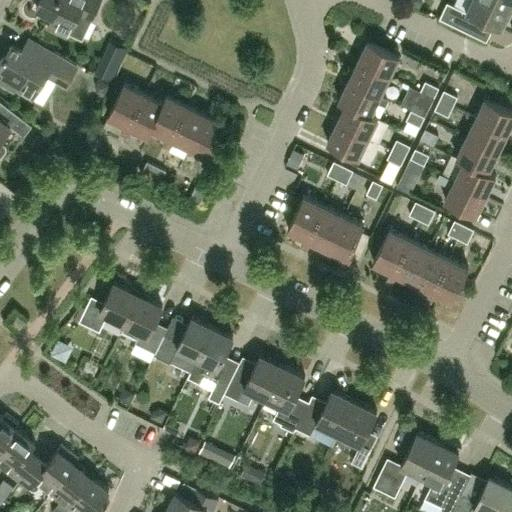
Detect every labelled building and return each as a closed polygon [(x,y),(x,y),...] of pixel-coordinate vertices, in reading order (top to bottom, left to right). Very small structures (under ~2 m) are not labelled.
[(39,0),(36,7),(53,16),(48,27),(66,36),(69,30),(82,37),(99,0),(39,0)] [(511,7),(497,0),(471,0),(467,10),(447,0),(440,16),(468,31),(476,15),(501,27),(511,7)] [(359,59),(390,74),(400,54),(368,39),(359,59)] [(28,54),(11,44),(4,57),(2,56),(0,60),(0,67),(2,69),(0,72),(0,81),(13,89),(15,86),(33,96),(47,73),(66,84),(77,66),(36,42),(28,54)] [(390,74),(359,59),(349,78),(381,94),(390,74)] [(381,94),(349,78),(339,98),(346,102),(347,101),(371,113),(377,101),(385,105),(388,99),(380,95),(381,94)] [(421,89),(435,96),(439,86),(425,80),(421,89)] [(125,132),(145,91),(125,81),(108,115),(125,123),(122,130),(125,132)] [(435,96),(421,89),(416,99),(430,106),(435,96)] [(439,98),(453,105),(458,96),(444,89),(439,98)] [(163,100),(145,91),(125,132),(127,133),(131,126),(148,134),(152,127),(158,115),(156,114),(163,100)] [(167,93),(163,100),(156,114),(158,115),(152,127),(168,135),(164,142),(167,143),(187,102),(167,93)] [(476,116),(508,132),(511,122),(511,109),(486,96),(476,116)] [(434,108),(448,115),(453,105),(439,98),(434,108)] [(6,144),(0,138),(10,125),(24,135),(32,124),(0,99),(0,155),(1,156),(7,148),(6,144)] [(347,101),(346,102),(337,121),(369,136),(379,116),(371,113),(347,101)] [(173,138),(190,146),(207,112),(187,102),(167,143),(170,145),(173,138)] [(420,126),(425,115),(411,109),(406,119),(420,126)] [(226,122),(207,112),(190,146),(206,154),(203,161),(209,164),(218,145),(216,144),(226,122)] [(498,151),(508,132),(476,116),(466,136),(498,151)] [(95,119),(92,125),(102,130),(105,123),(95,119)] [(369,136),(337,121),(328,141),(359,156),(369,136)] [(102,130),(92,125),(89,132),(99,137),(102,130)] [(439,134),(425,128),(420,138),(434,145),(439,134)] [(99,137),(89,132),(86,139),(95,143),(99,137)] [(498,151),(466,136),(457,156),(464,159),(489,171),(489,170),(498,151)] [(410,145),(407,142),(397,138),(392,148),(406,154),(410,145)] [(86,139),(83,145),(92,150),(95,143),(86,139)] [(415,147),(411,157),(425,163),(429,154),(415,147)] [(406,154),(392,148),(387,158),(401,165),(406,154)] [(425,163),(411,157),(406,167),(420,174),(425,163)] [(464,159),(455,178),(486,194),(496,174),(489,170),(489,171),(464,159)] [(147,160),(144,167),(153,171),(156,164),(147,160)] [(330,167),(340,172),(344,165),(334,160),(330,167)] [(156,164),(153,171),(163,176),(166,169),(156,164)] [(353,169),(344,165),(340,172),(350,176),(353,169)] [(144,167),(140,173),(150,178),(153,171),(144,167)] [(330,167),(327,174),(337,179),(340,172),(330,167)] [(153,171),(150,178),(160,183),(160,182),(163,176),(153,171)] [(347,183),(350,176),(340,172),(337,179),(347,183)] [(486,194),(455,178),(455,179),(442,173),(433,190),(446,196),(445,198),(477,214),(486,194)] [(373,179),(370,186),(380,191),(383,184),(373,179)] [(206,189),(196,184),(193,191),(203,195),(206,189)] [(377,198),(380,191),(370,186),(366,193),(377,198)] [(190,197),(199,202),(203,195),(193,191),(190,197)] [(304,245),(325,204),(305,194),(288,228),(305,236),(302,243),(304,245)] [(413,207),(422,212),(426,205),(416,200),(413,207)] [(325,204),(304,245),(307,246),(311,239),(328,247),(344,213),(325,204)] [(435,210),(426,205),(422,212),(432,217),(435,210)] [(422,212),(413,207),(409,214),(419,219),(422,212)] [(432,217),(422,212),(419,219),(429,224),(432,217)] [(344,213),(328,247),(344,255),(341,262),(346,265),(355,246),(353,245),(364,223),(344,213)] [(451,226),(461,231),(464,224),(455,219),(451,226)] [(471,235),(474,228),(464,224),(461,231),(471,235)] [(448,233),(458,238),(461,231),(451,226),(448,233)] [(390,278),(410,237),(390,227),(374,261),(391,269),(387,276),(390,278)] [(471,235),(461,231),(458,238),(468,242),(471,235)] [(413,280),(430,246),(410,237),(390,278),(393,279),(396,272),(413,280)] [(429,297),(449,256),(430,246),(413,280),(430,288),(426,295),(429,297)] [(449,256),(429,297),(432,298),(435,291),(452,299),(469,265),(449,256)] [(108,313),(125,322),(139,293),(114,280),(104,301),(92,295),(86,307),(82,305),(75,317),(79,320),(99,330),(108,313)] [(121,331),(136,339),(135,341),(156,351),(165,332),(168,326),(155,320),(163,304),(139,293),(125,322),(121,331)] [(11,321),(20,327),(26,319),(18,313),(11,321)] [(180,339),(165,332),(156,351),(154,354),(170,361),(170,360),(190,370),(212,324),(192,314),(180,339)] [(212,324),(190,370),(191,370),(188,376),(201,383),(210,362),(218,366),(233,334),(212,324)] [(255,391),(266,397),(283,363),(261,352),(249,377),(238,372),(227,393),(249,404),(255,391)] [(294,430),(296,427),(306,405),(293,399),(305,374),(283,363),(266,397),(280,404),(276,412),(284,416),(280,424),(294,430)] [(208,396),(220,401),(233,373),(222,368),(208,396)] [(315,399),(322,379),(311,375),(304,395),(315,399)] [(306,405),(296,427),(310,434),(316,421),(338,432),(355,398),(332,387),(320,412),(306,405)] [(377,409),(355,398),(338,432),(360,443),(351,461),(362,466),(375,439),(365,434),(377,409)] [(0,449),(18,426),(16,425),(19,421),(6,411),(3,415),(1,413),(0,414),(0,449)] [(19,479),(38,454),(29,447),(35,439),(18,426),(0,449),(0,461),(10,470),(9,471),(19,479)] [(409,467),(422,474),(438,439),(418,429),(401,463),(388,456),(374,484),(395,495),(409,467)] [(444,442),(438,439),(422,474),(433,480),(425,497),(442,505),(438,511),(452,511),(462,493),(461,493),(450,487),(442,484),(461,445),(446,437),(444,442)] [(29,487),(29,486),(33,489),(37,488),(41,483),(51,491),(78,455),(61,442),(47,461),(38,454),(19,479),(29,487)] [(213,443),(208,453),(228,463),(233,453),(213,443)] [(78,455),(51,491),(61,499),(52,510),(54,511),(62,511),(92,473),(75,460),(79,456),(78,455)] [(92,473),(62,511),(73,511),(75,509),(78,511),(89,511),(109,486),(92,473)] [(463,488),(461,493),(462,493),(452,511),(496,511),(510,483),(490,473),(479,496),(463,488)] [(175,489),(165,510),(169,511),(204,511),(208,506),(213,508),(218,497),(195,486),(187,482),(182,492),(175,489)] [(511,511),(511,484),(510,483),(496,511),(511,511)]
